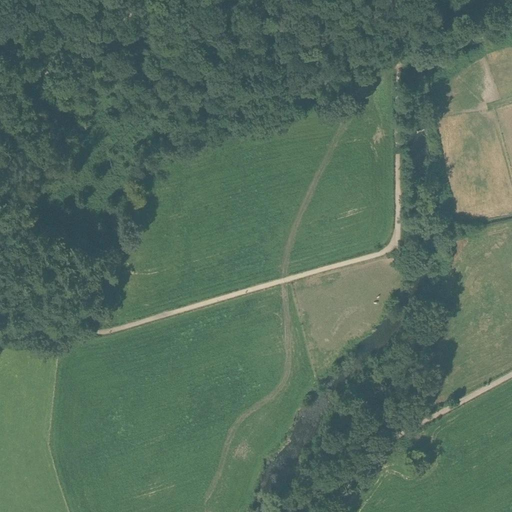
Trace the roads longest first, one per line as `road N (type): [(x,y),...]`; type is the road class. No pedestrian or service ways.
road 1 (track): [(499,0),(416,36),(402,52),(398,209),(386,250),(108,332),(0,323)]
road 2 (track): [(138,0),(46,79),(31,194),(0,248)]
road 3 (track): [(337,511),(399,422),(511,367)]
